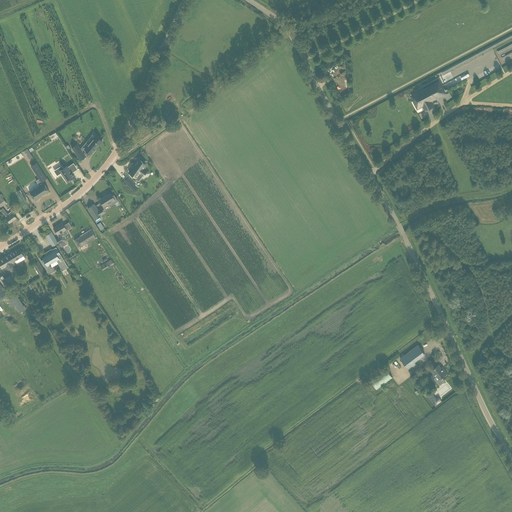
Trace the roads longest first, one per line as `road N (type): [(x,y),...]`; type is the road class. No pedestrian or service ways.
road 1 (unclassified): [(511,460),(397,222),(294,41),(246,0)]
road 2 (unclassified): [(101,170),(129,128),(185,0)]
road 3 (residential): [(0,248),(101,170)]
